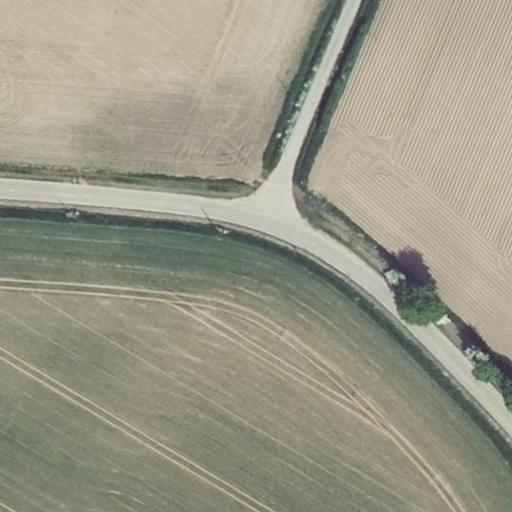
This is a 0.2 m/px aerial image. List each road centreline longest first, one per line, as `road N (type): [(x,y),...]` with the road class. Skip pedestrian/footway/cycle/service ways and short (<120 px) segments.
road 1 (unclassified): [(265,220),(315,241),(360,274),(511,423)]
road 2 (unclassified): [(0,190),(265,220)]
road 3 (unclassified): [(265,220),(356,0)]
